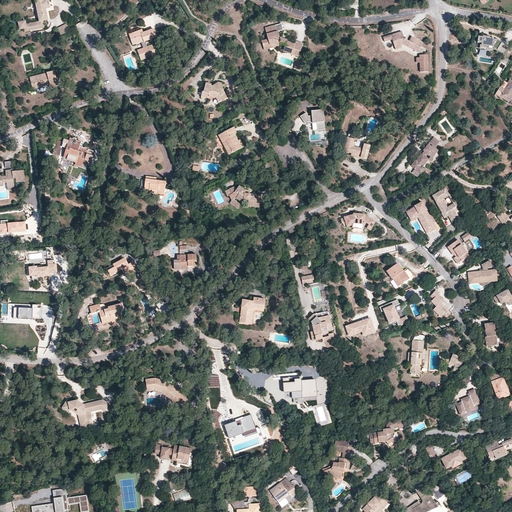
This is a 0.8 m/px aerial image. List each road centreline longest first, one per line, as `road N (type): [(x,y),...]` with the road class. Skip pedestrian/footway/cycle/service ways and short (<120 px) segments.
road 1 (residential): [(511,357),(484,362),(459,318),(455,284),(362,186)]
road 2 (residential): [(326,511),(429,433),(511,424)]
road 3 (residential): [(362,186),(438,101),(442,11)]
road 4 (residential): [(0,357),(88,361),(189,317)]
road 5 (residential): [(189,317),(333,200)]
road 6 (residential): [(442,11),(338,21),(262,0)]
road 7 (residential): [(241,0),(218,18),(186,72),(168,85),(113,94)]
road 8 (unknown): [(381,208),(511,135)]
road 9 (residential): [(113,94),(0,139)]
